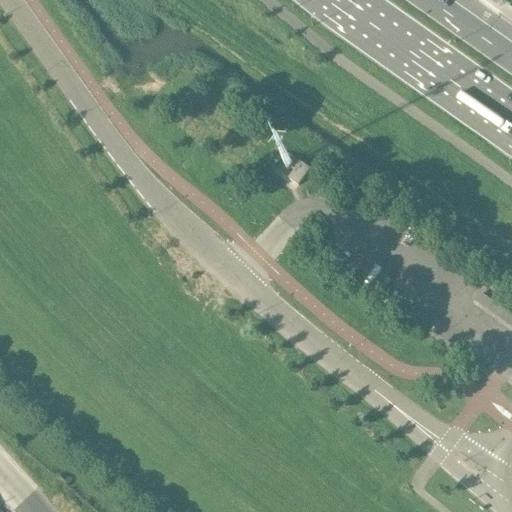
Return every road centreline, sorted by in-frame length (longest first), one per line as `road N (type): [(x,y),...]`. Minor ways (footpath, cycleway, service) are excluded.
road 1 (unclassified): [(484,475),(285,323),(210,255),(9,0)]
road 2 (primary): [(342,0),(511,119)]
